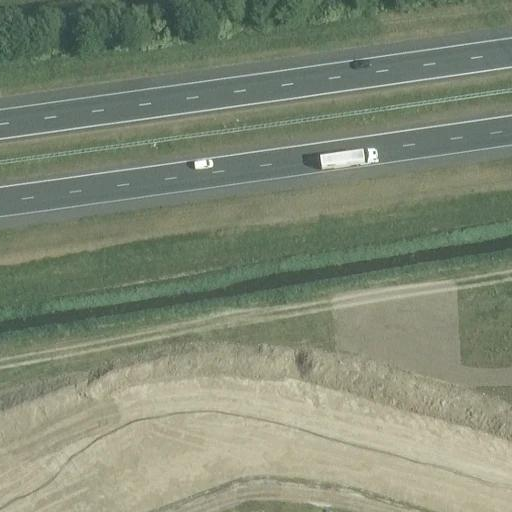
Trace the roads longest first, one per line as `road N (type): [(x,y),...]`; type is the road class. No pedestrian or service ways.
road 1 (motorway): [(0,202),(511,130)]
road 2 (motorway): [(511,55),(0,124)]
